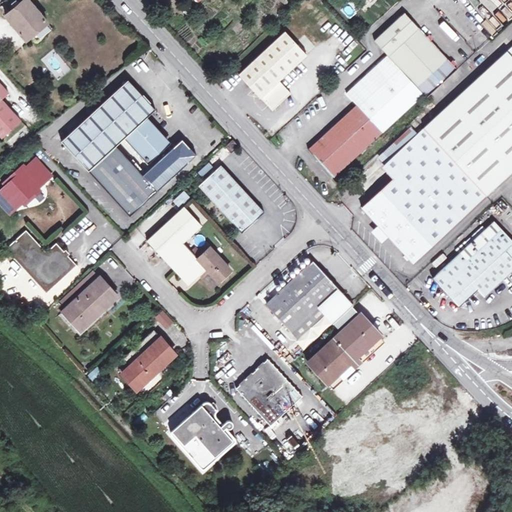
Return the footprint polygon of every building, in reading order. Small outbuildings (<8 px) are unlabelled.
[(25,39),(35,31),(40,37),(51,28),(46,22),(47,21),(29,0),(21,0),(18,3),(15,0),(14,0),(11,3),(14,7),(5,14),(25,39)] [(387,54),(378,62),(409,96),(418,88),(424,94),(427,97),(457,69),(419,28),(418,29),(404,13),(374,40),(387,54)] [(285,31),(238,73),(272,109),(290,92),(279,80),(307,55),(285,31)] [(57,81),(71,70),(53,48),(39,59),(57,81)] [(431,120),(494,187),(511,170),(511,56),(506,50),(431,120)] [(356,104),(308,148),(334,177),(383,132),(406,111),(400,104),(409,96),(378,62),(345,92),(356,104)] [(61,141),(130,215),(197,155),(182,139),(171,149),(166,143),(167,142),(146,117),(155,109),(128,79),(61,141)] [(0,82),(0,136),(1,138),(21,120),(1,98),(8,92),(0,82)] [(418,88),(409,96),(415,102),(424,94),(418,88)] [(400,104),(406,111),(415,102),(409,96),(400,104)] [(486,194),(494,187),(431,120),(423,127),(486,194)] [(383,151),(389,158),(416,133),(410,126),(383,151)] [(6,142),(13,150),(30,135),(23,127),(6,142)] [(486,194),(423,127),(416,133),(389,158),(388,159),(400,171),(395,175),(361,207),(412,263),(486,194)] [(238,145),(232,140),(227,145),(226,146),(226,147),(230,152),(231,152),(232,152),(236,148),(237,146),(238,145)] [(222,160),(230,153),(224,147),(216,154),(222,160)] [(29,194),(32,197),(39,190),(37,187),(50,175),(36,159),(25,168),(22,172),(19,169),(4,183),(7,185),(0,191),(0,202),(10,213),(21,202),(29,194)] [(384,163),(395,175),(400,171),(388,159),(384,163)] [(264,212),(221,165),(198,186),(241,232),(264,212)] [(178,207),(189,197),(184,191),(172,201),(178,207)] [(24,204),(32,197),(29,194),(21,202),(24,204)] [(202,225),(207,220),(191,203),(187,208),(202,225)] [(188,286),(207,268),(218,281),(230,270),(210,248),(197,258),(183,242),(201,226),(183,206),(146,240),(188,286)] [(511,269),(511,240),(493,221),(433,277),(459,305),(477,288),(484,296),(511,269)] [(77,265),(68,255),(66,256),(62,253),(64,251),(56,243),(46,252),(26,230),(6,249),(46,293),(77,265)] [(319,306),(326,314),(334,322),(352,305),(312,261),(266,304),(291,331),(319,306)] [(75,286),(82,293),(100,277),(93,270),(75,286)] [(117,295),(100,277),(82,293),(63,311),(80,329),(95,315),(93,313),(100,306),(102,309),(117,295)] [(343,332),(335,339),(309,362),(332,387),(383,340),(352,305),(334,322),(343,332)] [(298,339),(326,314),(319,306),(291,331),(298,339)] [(162,309),(154,318),(165,329),(174,321),(162,309)] [(154,329),(122,358),(129,366),(122,372),(144,396),(176,367),(168,359),(175,353),(154,329)] [(301,396),(267,359),(236,388),(270,425),(301,396)] [(96,365),(85,374),(92,382),(102,372),(96,365)] [(411,365),(351,416),(397,469),(456,419),(411,365)] [(323,415),(328,410),(320,401),(315,406),(323,415)] [(225,427),(226,426),(227,427),(228,427),(229,427),(230,427),(231,426),(231,425),(232,425),(232,424),(232,423),(232,422),(231,420),(230,420),(229,420),(228,420),(226,420),(225,421),(222,424),(215,416),(214,414),(215,411),(216,410),(211,404),(209,402),(207,402),(205,402),(203,403),(172,429),(171,431),(171,433),(171,434),(200,467),(201,468),(203,469),(204,468),(234,442),(235,441),(235,439),(234,438),(225,427)]
